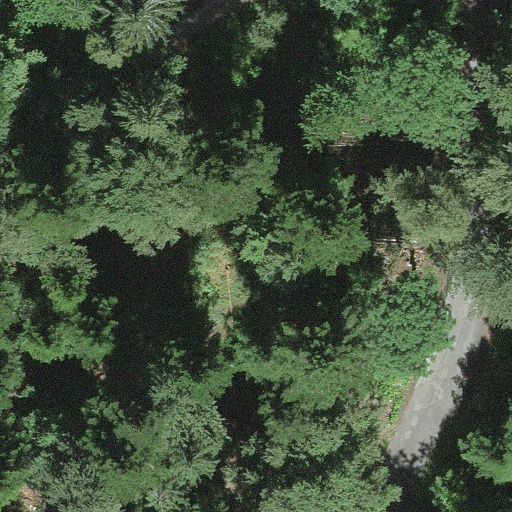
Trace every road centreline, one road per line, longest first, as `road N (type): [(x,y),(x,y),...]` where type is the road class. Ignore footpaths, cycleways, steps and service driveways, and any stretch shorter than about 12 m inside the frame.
road 1 (unclassified): [(492,0),(484,174),(459,342),(431,433),(389,511)]
road 2 (track): [(0,127),(60,103),(225,0)]
